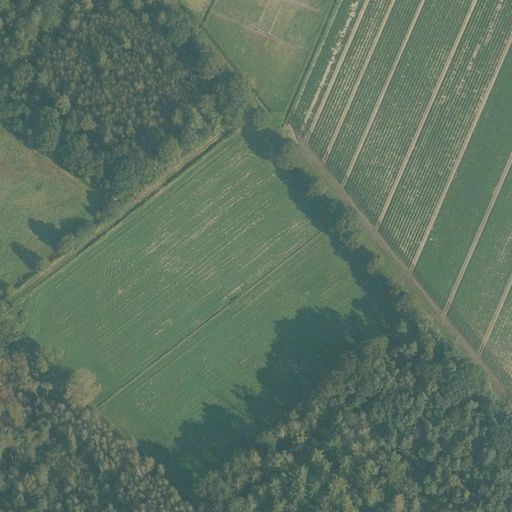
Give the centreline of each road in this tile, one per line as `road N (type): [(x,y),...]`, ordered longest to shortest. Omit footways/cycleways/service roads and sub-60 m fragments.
road 1 (track): [(511,426),(257,109)]
road 2 (track): [(0,312),(257,109)]
road 3 (track): [(257,109),(169,0)]
